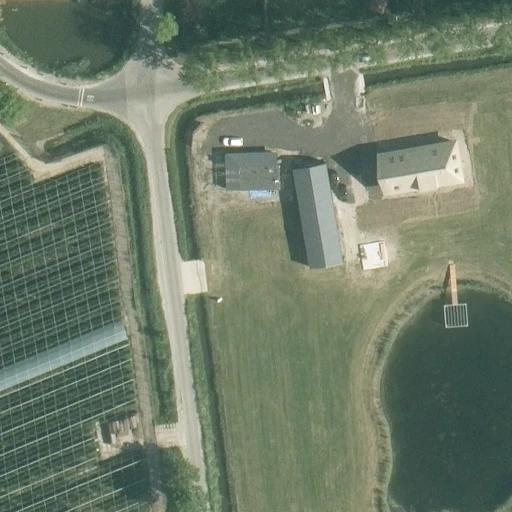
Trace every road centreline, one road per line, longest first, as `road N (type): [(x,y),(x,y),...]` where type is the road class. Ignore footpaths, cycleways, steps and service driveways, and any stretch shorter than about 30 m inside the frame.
road 1 (tertiary): [(201,511),(148,91)]
road 2 (unclassified): [(148,91),(511,28)]
road 3 (tertiary): [(148,91),(81,98),(0,66)]
